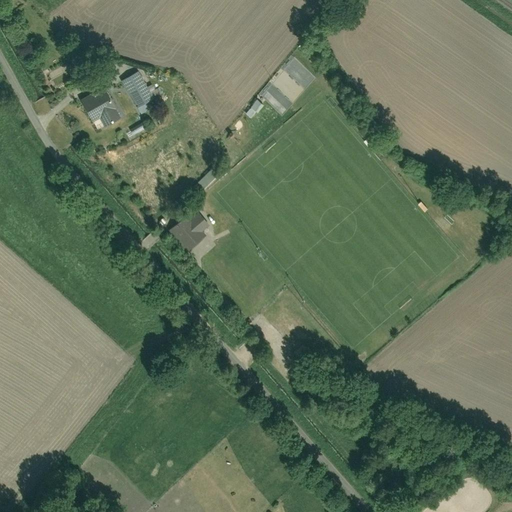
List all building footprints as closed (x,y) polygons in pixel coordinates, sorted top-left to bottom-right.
[(138,70),(122,79),(136,105),(145,100),(152,96),(138,70)] [(106,88),(82,102),(93,121),(101,116),(106,125),(122,115),(106,88)] [(145,100),(136,105),(140,111),(148,106),(145,100)] [(142,120),(129,127),(133,134),(146,127),(142,120)] [(212,167),(197,182),(203,188),(218,173),(212,167)] [(184,215),(167,230),(189,254),(204,241),(198,233),(209,224),(202,215),(192,224),(184,215)] [(303,344),(296,350),(301,356),(308,349),(303,344)]
